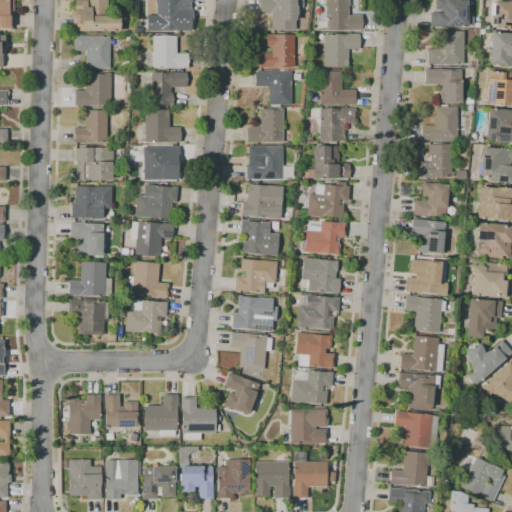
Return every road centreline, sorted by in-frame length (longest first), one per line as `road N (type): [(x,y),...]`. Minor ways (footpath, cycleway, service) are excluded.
road 1 (residential): [(224,0),(192,360),(37,362)]
road 2 (residential): [(396,0),(353,511)]
road 3 (residential): [(44,0),(34,323),(43,511)]
